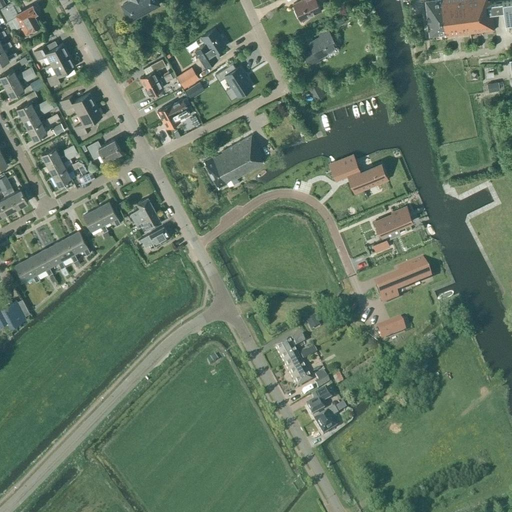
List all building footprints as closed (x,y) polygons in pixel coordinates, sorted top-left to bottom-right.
[(122,5),(130,19),(158,4),(155,0),(128,0),(129,1),(122,5)] [(320,11),(321,11),(315,0),(303,0),(302,1),(301,0),(294,3),(293,3),(302,23),(303,23),(300,18),(307,14),(308,17),(320,11)] [(427,0),(425,0),(429,36),(444,34),(445,37),(494,31),(492,13),(503,11),(504,25),(511,24),(511,1),(490,4),(489,0),(427,0)] [(37,13),(36,12),(37,10),(35,6),(33,6),(32,5),(17,13),(11,2),(0,9),(6,20),(16,16),(24,33),(31,30),(40,25),(34,15),(37,13)] [(341,15),(331,22),(335,28),(345,22),(341,15)] [(215,28),(201,36),(206,43),(195,50),(205,66),(219,57),(215,52),(226,45),(215,28)] [(319,60),(318,58),(337,47),(327,30),(319,35),(320,36),(309,42),(312,50),(303,54),(309,65),(319,60)] [(429,42),(426,42),(427,51),(429,51),(430,50),(430,52),(435,51),(434,40),(429,40),(429,42)] [(2,45),(0,42),(0,49),(3,48),(4,49),(12,45),(9,41),(2,45)] [(37,60),(46,55),(51,64),(69,54),(62,43),(48,51),(45,45),(33,52),(37,60)] [(15,52),(7,56),(4,49),(3,48),(0,49),(0,63),(8,59),(9,61),(17,56),(15,52)] [(60,74),(75,66),(69,54),(51,64),(56,73),(47,78),(51,85),(63,79),(60,74)] [(139,78),(144,87),(162,77),(158,69),(165,65),(162,59),(150,65),(153,71),(139,78)] [(225,76),(237,95),(252,86),(239,66),(232,70),(229,65),(218,72),(221,78),(225,76)] [(20,71),(21,72),(16,74),(12,68),(0,75),(0,76),(6,87),(19,80),(18,79),(23,77),(23,78),(34,72),(31,66),(20,71)] [(176,76),(184,88),(199,79),(191,67),(176,76)] [(25,82),(36,76),(34,72),(23,78),(25,81),(25,82)] [(169,73),(163,76),(162,77),(144,87),(149,95),(163,87),(160,83),(165,80),(165,81),(172,78),(169,73)] [(29,83),(34,90),(43,85),(39,77),(29,83)] [(493,91),(503,90),(502,77),(491,78),(493,91)] [(12,99),(25,92),(19,80),(6,87),(12,99)] [(317,81),(306,86),(314,101),(325,95),(317,81)] [(191,99),(204,90),(199,82),(185,90),(191,99)] [(64,109),(73,104),(78,113),(95,104),(89,93),(75,100),(72,95),(60,101),(64,109)] [(37,103),(38,104),(33,107),(30,100),(16,107),(22,118),(51,102),(48,98),(37,103)] [(157,111),(162,119),(187,106),(182,98),(172,104),(171,103),(157,111)] [(28,129),(41,122),(38,115),(42,113),(43,113),(54,107),(51,102),(22,118),(28,129)] [(87,123),(101,116),(95,104),(78,113),(82,122),(74,127),(78,135),(90,129),(87,123)] [(180,119),(191,113),(187,106),(162,119),(166,128),(180,120),(180,119)] [(45,119),(48,124),(59,118),(57,113),(45,119)] [(196,114),(190,117),(195,126),(200,123),(196,114)] [(34,139),(47,132),(41,122),(28,129),(34,139)] [(52,128),(55,135),(65,130),(61,123),(52,128)] [(175,126),(169,130),(174,136),(179,132),(175,126)] [(203,161),(218,188),(264,162),(260,155),(262,155),(251,135),(203,161)] [(101,154),(105,160),(114,155),(115,156),(119,154),(119,153),(121,152),(114,139),(100,146),(97,141),(87,146),(94,158),(101,154)] [(73,144),(62,150),(65,154),(60,157),(47,164),(52,174),(65,167),(63,162),(78,154),(73,144)] [(41,153),(47,164),(60,157),(54,147),(41,153)] [(58,185),(71,178),(68,172),(78,167),(81,173),(87,170),(84,164),(81,159),(69,165),(65,167),(52,174),(58,185)] [(356,163),(333,172),(336,180),(349,176),(354,190),(386,178),(381,164),(360,172),(356,163)] [(27,202),(20,189),(14,192),(5,175),(1,178),(17,207),(27,202)] [(182,193),(195,188),(191,177),(179,182),(182,193)] [(0,178),(0,186),(2,191),(5,197),(0,199),(0,201),(6,213),(17,207),(1,178),(0,178)] [(130,214),(136,225),(156,214),(150,203),(148,198),(137,204),(140,208),(130,214)] [(120,223),(109,202),(96,209),(104,224),(113,219),(116,225),(120,223)] [(387,214),(375,220),(380,233),(412,220),(406,205),(392,211),(392,213),(388,215),(387,214)] [(107,230),(104,224),(96,209),(83,216),(91,231),(100,226),(103,232),(107,230)] [(146,231),(161,223),(156,214),(136,225),(138,228),(143,225),(146,231)] [(163,226),(141,238),(142,241),(145,246),(153,242),(155,245),(156,244),(157,245),(159,243),(160,242),(169,237),(163,226)] [(90,253),(79,231),(66,238),(74,253),(83,248),(86,255),(90,253)] [(386,237),(373,243),(376,250),(389,245),(386,237)] [(77,259),(74,253),(66,238),(53,245),(61,260),(70,255),(73,261),(77,259)] [(65,266),(61,260),(53,245),(41,251),(49,266),(57,262),(61,268),(65,266)] [(52,273),(49,266),(41,251),(28,258),(36,273),(45,269),(48,275),(50,274),(52,273)] [(40,280),(36,273),(28,258),(15,265),(23,280),(32,275),(35,282),(40,280)] [(409,269),(375,283),(382,302),(396,297),(393,289),(422,277),(419,269),(425,267),(422,258),(407,264),(409,269)] [(17,302),(16,300),(3,306),(2,304),(0,304),(0,323),(8,320),(11,326),(25,318),(24,316),(30,313),(22,299),(17,302)] [(306,317),(311,328),(321,324),(316,313),(306,317)] [(403,330),(399,319),(391,322),(377,328),(382,339),(403,330)] [(275,347),(283,363),(298,355),(293,347),(304,341),(301,335),(289,341),(289,339),(275,347)] [(314,344),(302,351),(306,357),(318,350),(314,344)] [(297,388),(311,380),(298,355),(283,363),(297,388)] [(317,389),(328,381),(325,375),(314,383),(317,389)] [(314,400),(305,405),(311,416),(324,409),(321,404),(331,398),(325,388),(311,396),(314,400)] [(336,427),(331,418),(338,414),(334,407),(326,412),(326,411),(314,419),(314,420),(323,435),(336,427)]
